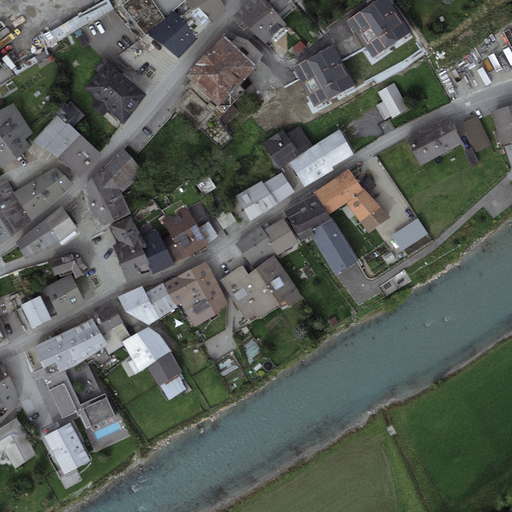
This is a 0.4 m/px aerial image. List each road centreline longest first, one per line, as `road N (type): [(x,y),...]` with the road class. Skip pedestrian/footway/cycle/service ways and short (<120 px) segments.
road 1 (residential): [(511,86),(389,139),(204,254),(0,353)]
road 2 (tertiary): [(80,183),(238,0)]
